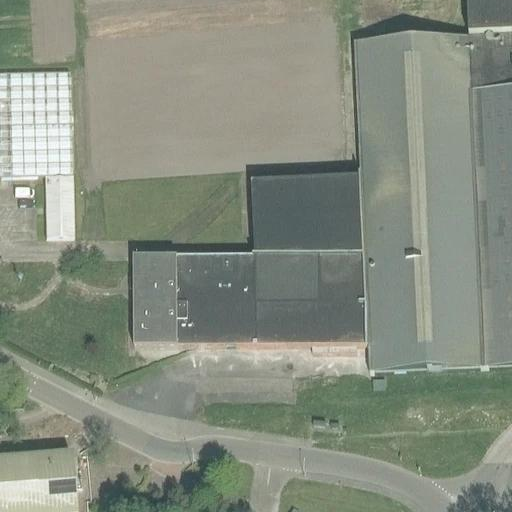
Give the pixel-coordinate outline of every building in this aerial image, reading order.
[(511,0),(467,0),(469,44),(352,50),(359,184),(249,189),(253,265),(131,266),(133,355),(170,354),(313,348),(314,358),(359,356),(358,349),(368,348),(369,379),(511,372),(511,0)] [(0,181),(71,181),(69,78),(0,79),(0,181)] [(45,244),(73,243),(72,182),(44,182),(45,244)] [(385,383),(373,384),(373,393),(386,392),(385,383)] [(0,511),(75,511),(71,458),(0,464),(0,511)]
